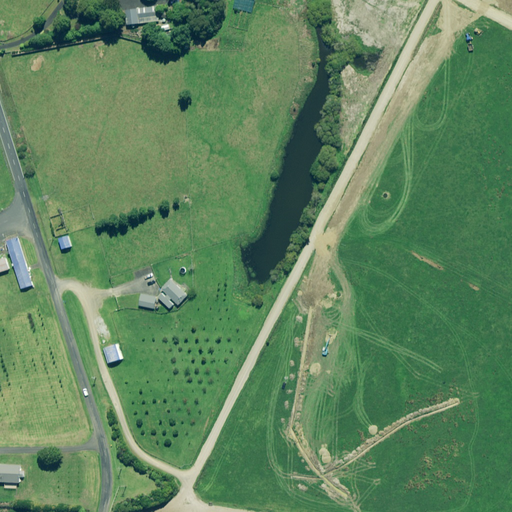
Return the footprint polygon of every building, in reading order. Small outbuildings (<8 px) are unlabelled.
[(234,0),(232,10),(250,13),(253,0),(234,0)] [(131,26),(131,28),(137,28),(136,25),(157,24),(156,9),(121,11),(121,17),(125,17),(125,26),(131,26)] [(72,247),(69,236),(59,239),(62,250),(72,247)] [(33,286),(18,239),(7,242),(22,289),(33,286)] [(0,272),(10,270),(6,258),(0,259),(0,272)] [(188,296),(171,280),(160,291),(163,294),(159,298),(170,309),(175,302),(179,306),(188,296)] [(157,297),(141,294),(139,306),(154,309),(157,297)] [(122,360),(118,345),(104,349),(108,364),(122,360)] [(0,465),(0,482),(20,484),(21,477),(25,478),(25,472),(21,471),(21,466),(0,465)]
